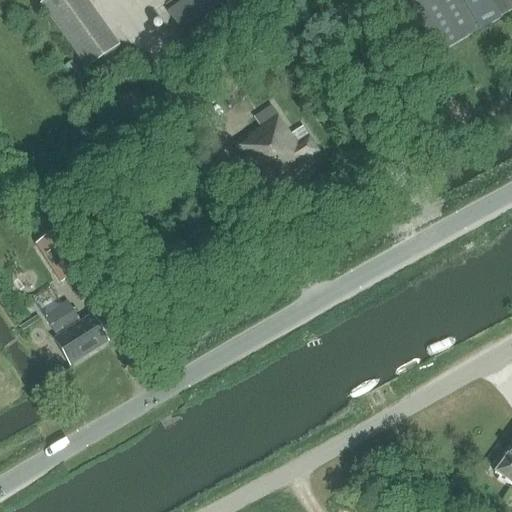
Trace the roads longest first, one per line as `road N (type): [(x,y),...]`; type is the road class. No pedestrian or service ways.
road 1 (unclassified): [(0,488),(511,195)]
road 2 (unclassified): [(225,511),(511,355)]
